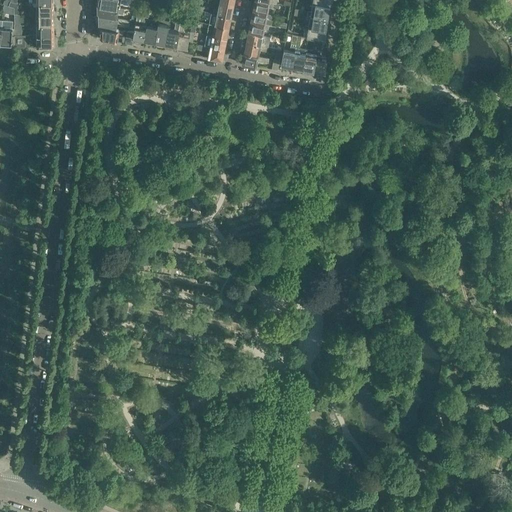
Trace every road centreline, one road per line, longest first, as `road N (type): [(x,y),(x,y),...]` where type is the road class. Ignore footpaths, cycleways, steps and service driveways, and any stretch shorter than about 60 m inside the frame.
road 1 (residential): [(20,491),(75,56)]
road 2 (residential): [(338,0),(324,89),(231,74)]
road 3 (residential): [(231,74),(99,51),(75,56)]
